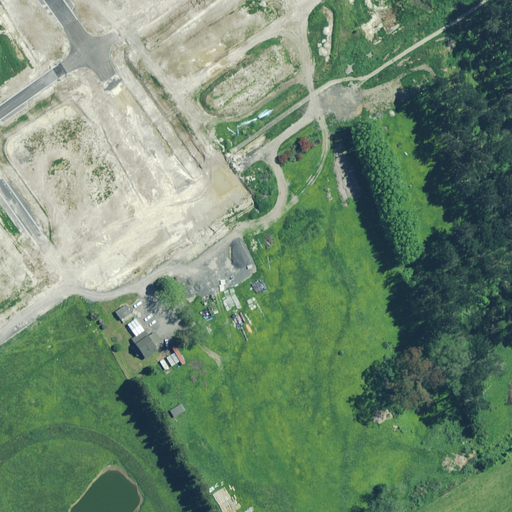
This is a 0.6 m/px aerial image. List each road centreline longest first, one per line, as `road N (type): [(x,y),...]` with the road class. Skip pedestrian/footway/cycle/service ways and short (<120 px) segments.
road 1 (unknown): [(482,0),(188,198),(184,190)]
road 2 (residential): [(145,132),(296,26)]
road 3 (residential): [(24,213),(145,132)]
road 4 (tertiary): [(76,280),(188,198)]
